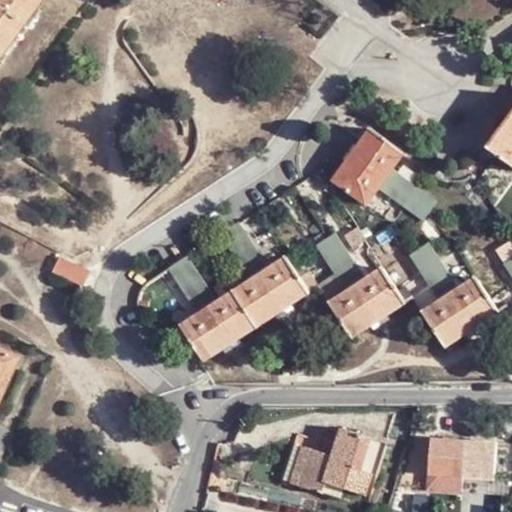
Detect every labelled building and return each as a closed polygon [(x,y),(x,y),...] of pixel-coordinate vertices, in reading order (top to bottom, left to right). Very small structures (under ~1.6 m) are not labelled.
[(35,11),(42,0),(0,0),(0,67),(39,14),(35,11)] [(511,120),(490,150),(501,159),(511,167),(511,120)] [(388,182),(395,173),(408,156),(374,133),(361,152),(350,165),(349,167),(336,185),(369,209),(383,190),(388,182)] [(346,163),(350,165),(361,152),(356,150),(346,163)] [(501,159),(490,150),(478,167),(472,171),(468,174),(468,182),(472,182),(480,187),(501,159)] [(414,200),(420,192),(395,173),(388,182),(414,200)] [(383,190),(408,209),(414,200),(388,182),(383,190)] [(440,207),(420,192),(414,200),(408,209),(428,223),(440,207)] [(246,255),(255,248),(243,228),(224,240),(237,260),(246,255)] [(319,250),(332,270),(341,264),(349,258),(337,239),(319,250)] [(413,258),(426,278),(435,273),(443,266),(431,247),(413,258)] [(263,280),(272,274),(255,248),(246,255),(263,280)] [(237,260),(254,285),(263,280),(246,255),(237,260)] [(57,256),(50,272),(82,285),(89,269),(57,256)] [(358,290),(367,284),(349,258),(341,264),(358,290)] [(194,287),(203,281),(190,261),(172,273),(184,293),(194,287)] [(279,320),(293,311),(313,299),(290,263),(272,274),(263,280),(254,285),(220,307),(211,313),(202,319),(184,332),(206,366),(227,353),(240,345),(279,320)] [(332,270),(349,296),(358,290),(341,264),(332,270)] [(451,298),(460,293),(443,266),(435,273),(451,298)] [(373,329),(388,319),(409,306),(387,272),(367,284),(358,290),(349,296),(332,307),(354,341),(373,329)] [(426,278),(443,304),(451,298),(435,273),(426,278)] [(211,313),(220,307),(203,281),(194,287),(211,313)] [(478,281),(460,293),(451,298),(443,304),(424,318),(446,350),(466,337),(480,329),(500,315),(478,281)] [(184,293),(202,319),(211,313),(194,287),(184,293)] [(295,315),(293,311),(279,320),(282,323),(295,315)] [(391,323),(388,319),(373,329),(376,333),(391,323)] [(482,333),(480,329),(466,337),(469,341),(482,333)] [(242,349),(240,345),(227,353),(230,357),(242,349)] [(0,397),(16,359),(0,351),(0,397)] [(387,445),(342,430),(332,458),(311,450),(298,487),(321,494),(327,480),(365,493),(372,473),(377,474),(387,445)] [(433,438),(431,465),(440,466),(440,476),(464,478),(494,480),(497,443),(433,438)] [(440,466),(431,465),(428,491),(463,494),(464,478),(440,476),(440,466)]
